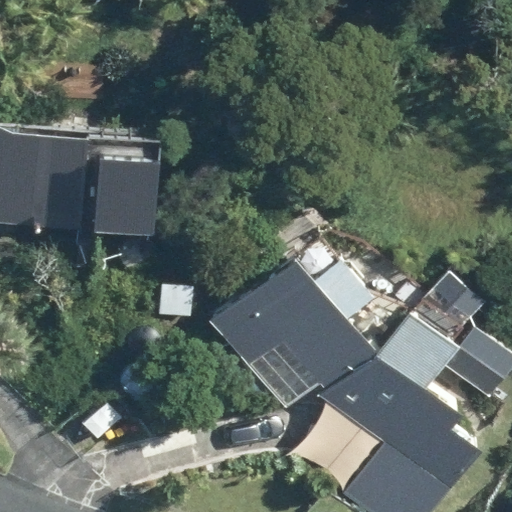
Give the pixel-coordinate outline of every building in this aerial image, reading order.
[(89,224),(107,127),(32,122),(0,105),(0,237),(16,239),(17,218),(89,224)] [(168,224),(182,148),(125,143),(109,222),(168,224)] [(511,377),(511,338),(486,318),(474,334),(429,299),(394,346),(361,307),(389,285),(360,249),(331,272),(307,244),(220,314),(295,406),(329,379),(335,383),(331,389),(394,436),(353,490),(380,511),(437,511),(492,443),(467,423),(479,407),(443,380),(458,362),(499,394),(511,377)] [(437,291),(473,320),(496,289),(460,260),(437,291)] [(385,330),(403,328),(411,312),(402,297),(384,298),(375,315),(385,330)]
